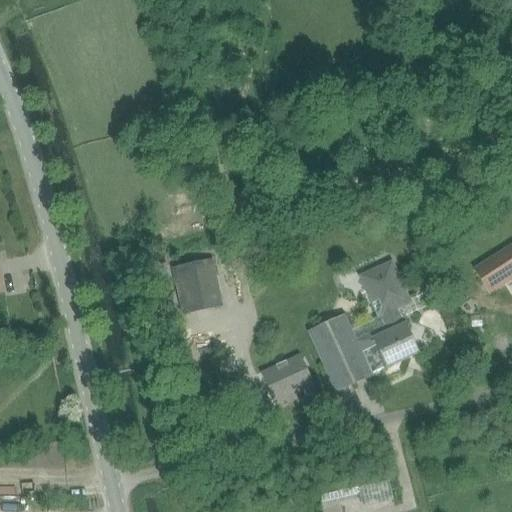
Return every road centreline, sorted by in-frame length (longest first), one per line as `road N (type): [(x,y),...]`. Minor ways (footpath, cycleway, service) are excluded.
road 1 (unclassified): [(120,511),(0,72)]
road 2 (unknown): [(114,484),(511,385)]
